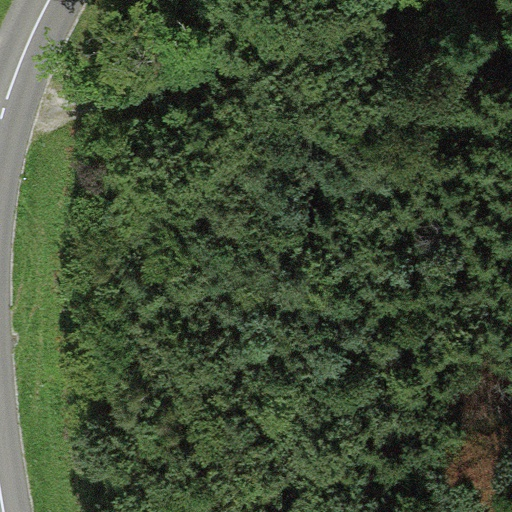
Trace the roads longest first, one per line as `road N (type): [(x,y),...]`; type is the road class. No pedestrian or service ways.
road 1 (track): [(415,0),(330,39),(5,138)]
road 2 (tertiary): [(0,173),(53,0)]
